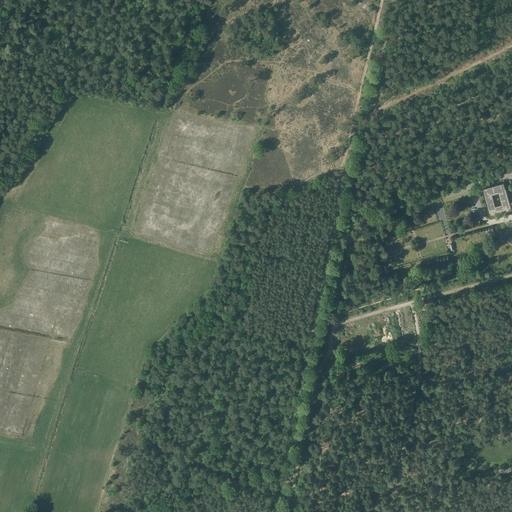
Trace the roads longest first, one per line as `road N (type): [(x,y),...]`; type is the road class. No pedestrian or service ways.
road 1 (unknown): [(376,0),(347,199),(284,511)]
road 2 (track): [(113,235),(27,511)]
road 3 (track): [(347,199),(358,196),(396,0)]
road 4 (track): [(511,41),(396,99),(376,98)]
